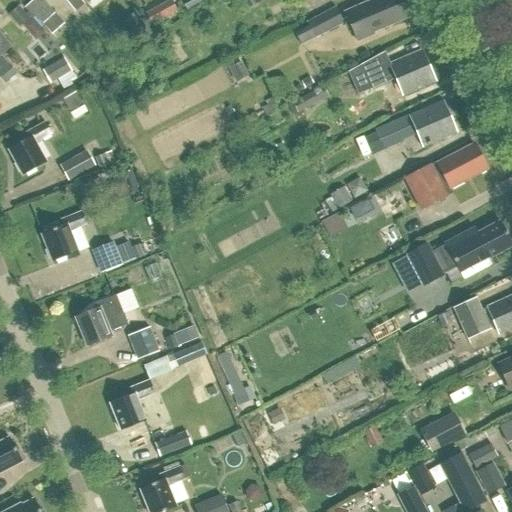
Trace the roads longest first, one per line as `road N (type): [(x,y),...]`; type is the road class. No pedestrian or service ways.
road 1 (residential): [(91,511),(0,280)]
road 2 (residential): [(511,130),(457,0)]
